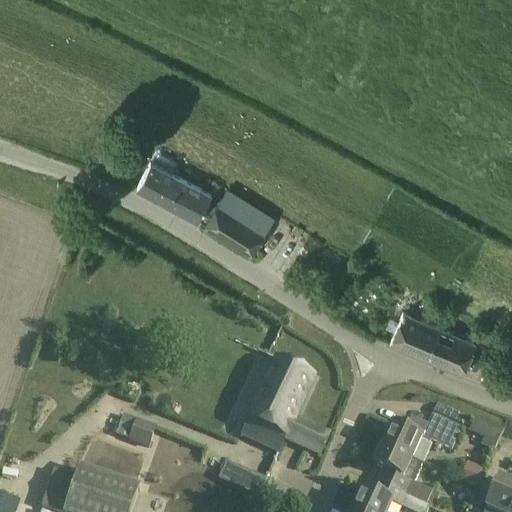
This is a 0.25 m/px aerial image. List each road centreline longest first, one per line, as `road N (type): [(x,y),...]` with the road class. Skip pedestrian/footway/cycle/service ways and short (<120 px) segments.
road 1 (tertiary): [(397,362),(129,198),(0,151)]
road 2 (unclassified): [(310,511),(366,392),(397,362)]
road 3 (tertiary): [(511,406),(397,362)]
